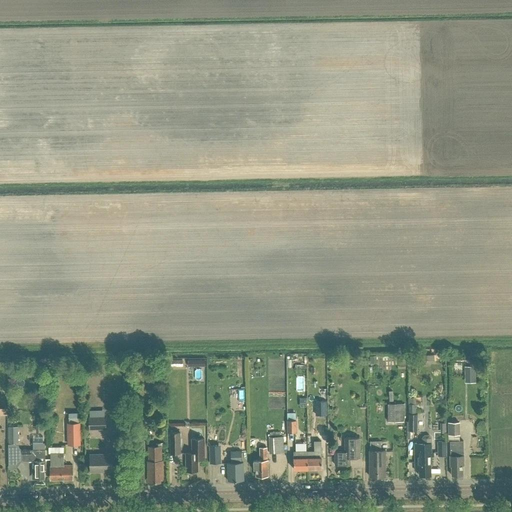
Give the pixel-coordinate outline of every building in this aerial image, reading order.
[(465,381),(475,381),(475,365),(465,365),(465,381)] [(328,400),(316,400),(316,414),(328,414),(328,400)] [(388,403),(388,421),(405,421),(405,403),(388,403)] [(409,403),(408,430),(418,431),(418,414),(416,414),(416,404),(409,403)] [(133,428),(133,436),(145,436),(145,424),(140,424),(140,420),(141,420),(141,415),(134,415),(134,420),(135,420),(135,428),(133,428)] [(89,429),(106,429),(106,416),(88,417),(89,429)] [(297,420),(288,420),(288,433),(298,432),(297,420)] [(68,423),(68,444),(80,444),(79,423),(68,423)] [(448,435),(459,435),(459,423),(448,423),(448,435)] [(18,443),(18,426),(8,427),(8,443),(18,443)] [(169,432),(170,453),(180,453),(180,431),(169,432)] [(432,463),(432,460),(431,443),(431,437),(429,435),(424,435),(422,437),(422,443),(414,443),(415,470),(419,470),(420,475),(431,475),(431,463),(432,463)] [(269,437),(269,453),(283,453),(282,437),(269,437)] [(345,451),(335,451),(335,464),(350,464),(350,458),(360,457),(360,437),(345,437),(345,451)] [(198,470),(198,459),(205,459),(205,438),(191,438),(191,452),(186,452),(186,470),(198,470)] [(464,463),(464,460),(464,455),(463,440),(450,441),(450,455),(451,465),(452,465),(452,475),(463,474),(462,463),(464,463)] [(370,441),(370,450),(370,476),(385,476),(385,450),(381,450),(381,441),(370,441)] [(45,443),(38,444),(38,449),(21,449),(21,461),(32,461),(33,473),(36,473),(36,478),(38,478),(38,479),(42,479),(42,478),(44,478),(44,469),(45,469),(45,449),(45,443)] [(209,445),(209,463),(221,463),(221,445),(209,445)] [(149,446),(149,461),(148,461),(148,479),(151,479),(151,481),(160,481),(160,478),(163,478),(162,459),(161,459),(161,446),(149,446)] [(268,475),(268,460),(268,459),(267,459),(267,447),(260,447),(260,460),(254,460),(254,469),(256,469),(256,475),(268,475)] [(232,462),(228,462),(228,480),(244,480),(243,462),(241,462),(241,458),(242,458),(242,450),(231,451),(231,459),(232,459),(232,462)] [(294,450),(294,457),(294,469),(308,468),(308,457),(299,457),(299,450),(294,450)] [(316,450),(316,457),(308,457),(308,468),(322,468),(322,457),(321,457),(321,450),(316,450)] [(64,465),(64,460),(64,452),(50,452),(50,465),(50,480),(73,479),(73,464),(64,465)] [(113,471),(113,460),(113,453),(90,454),(91,471),(113,471)]
